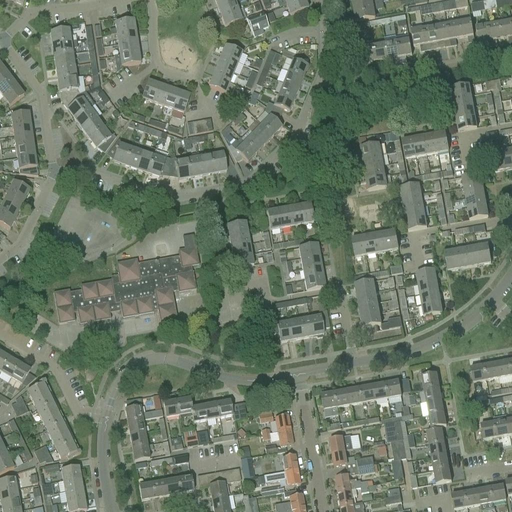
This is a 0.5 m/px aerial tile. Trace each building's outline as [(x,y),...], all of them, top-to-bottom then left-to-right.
[(213,0),(217,9),(234,2),(232,0),(213,0)] [(353,9),(353,10),(383,4),(383,3),(387,2),(386,0),(352,0),(354,9),(353,9)] [(508,8),(507,4),(504,0),(495,6),(496,10),(508,8)] [(286,8),(290,17),(307,11),(304,1),(286,8)] [(468,9),(468,7),(468,5),(464,1),(456,8),(456,11),(468,9)] [(221,19),(238,13),(234,2),(217,9),(221,19)] [(496,10),(495,6),(492,2),(483,9),(484,12),(496,10)] [(270,11),(267,3),(262,5),(265,13),(270,11)] [(456,11),(456,8),(452,3),(443,10),(444,13),(456,11)] [(384,10),(383,4),(353,10),(354,10),(356,20),(355,21),(356,23),(374,20),(373,12),(384,10)] [(256,15),(262,13),(259,5),(253,7),(256,15)] [(444,13),(443,10),(439,5),(431,12),(432,15),(444,13)] [(484,12),(483,9),(480,5),(471,6),(472,15),(484,12)] [(432,15),(431,12),(427,7),(418,8),(419,13),(420,18),(432,15)] [(241,23),(238,13),(221,19),(224,29),(241,23)] [(268,30),(264,20),(262,15),(255,17),(246,21),(253,40),(261,37),(260,33),(268,30)] [(272,15),(267,17),(269,25),(275,23),(272,15)] [(110,37),(116,36),(135,33),(133,22),(114,25),(115,30),(109,31),(110,37)] [(470,22),(458,24),(461,40),(467,39),(468,45),(475,43),(473,33),(471,22),(470,22)] [(485,50),(491,49),(487,27),(486,22),(480,24),(480,28),(475,29),(476,35),(478,45),(484,44),(485,50)] [(511,29),(511,23),(499,25),(502,41),(508,39),(509,45),(511,44),(511,29)] [(458,24),(446,26),(450,48),(456,47),(455,41),(461,40),(458,24)] [(496,42),(502,41),(499,25),(487,27),(491,49),(497,48),(496,42)] [(444,49),(450,48),(446,26),(434,28),(437,44),(443,43),(444,49)] [(411,39),(413,49),(419,47),(421,53),(426,52),(422,30),(422,31),(421,27),(409,29),(410,33),(411,39)] [(431,45),(437,44),(434,28),(422,30),(426,52),(432,51),(431,45)] [(70,44),(69,42),(68,32),(50,35),(52,47),(70,44)] [(116,36),(117,47),(136,44),(135,33),(116,36)] [(405,58),(412,57),(410,47),(409,41),(408,36),(395,39),(396,44),(397,43),(401,65),(406,64),(405,58)] [(371,71),(376,70),(373,48),(371,41),(365,43),(366,49),(361,50),(363,66),(370,65),(371,71)] [(53,58),(53,59),(72,56),(71,50),(77,50),(76,43),(70,44),(52,47),(54,58),(53,58)] [(395,66),(401,65),(397,43),(396,44),(384,46),(387,61),(394,60),(395,66)] [(136,44),(117,47),(119,58),(138,55),(136,44)] [(373,48),(376,70),(383,68),(382,63),(387,61),(384,46),(373,48)] [(237,65),(242,55),(225,48),(221,58),(237,65)] [(270,67),(271,65),(275,56),(269,53),(265,65),(270,67)] [(292,63),(294,57),(283,53),(281,58),(291,62),(291,63),(285,60),(281,71),(286,74),(298,79),(302,80),(303,81),(303,80),(302,80),(307,69),(307,70),(307,69),(306,68),(307,64),(307,62),(304,61),(303,62),(302,63),(300,66),(292,63)] [(114,58),(116,75),(122,71),(122,69),(124,68),(140,66),(138,55),(119,58),(114,58)] [(73,68),(72,56),(53,59),(54,59),(56,70),(55,70),(55,71),(56,71),(73,68)] [(233,75),(237,65),(221,58),(217,68),(233,75)] [(259,71),(262,63),(256,61),(253,68),(259,71)] [(73,68),(56,71),(57,82),(57,83),(57,82),(57,83),(75,80),(73,68)] [(229,85),(233,75),(217,68),(212,78),(215,80),(229,85)] [(0,87),(10,80),(3,71),(0,73),(0,87)] [(248,81),(254,83),(257,75),(251,73),(248,81)] [(298,91),(302,80),(298,79),(286,74),(282,85),(298,92),(298,91)] [(264,84),(266,78),(260,76),(256,87),(261,90),(264,84)] [(212,78),(208,89),(225,96),(229,97),(233,87),(229,85),(215,80),(212,78)] [(10,80),(0,87),(0,96),(2,100),(17,89),(10,80)] [(61,104),(79,97),(77,92),(75,80),(57,83),(59,94),(59,95),(61,104)] [(254,83),(248,81),(245,89),(251,91),(254,83)] [(493,94),(501,93),(499,81),(491,83),(492,92),(493,91),(493,94)] [(152,105),(159,87),(148,83),(142,101),(152,105)] [(490,92),(492,92),(491,83),(484,84),(486,93),(490,92)] [(293,102),(298,92),(282,85),(277,96),(294,103),(293,102)] [(163,109),(169,91),(159,87),(152,105),(163,109)] [(450,91),(452,101),(471,98),(469,87),(450,91)] [(9,108),(15,104),(23,98),(17,89),(2,100),(9,108)] [(173,112),(179,94),(169,91),(163,109),(173,112)] [(239,102),(245,104),(248,96),(249,93),(243,91),(242,93),(243,93),(239,102)] [(500,104),(503,103),(501,93),(493,94),(495,105),(500,104)] [(100,102),(105,99),(102,94),(97,97),(100,102)] [(183,116),(189,97),(179,94),(173,112),(183,116)] [(294,103),(277,96),(273,107),(267,105),(266,109),(280,119),(283,112),(289,114),(293,103),(294,103)] [(79,97),(61,104),(67,112),(66,112),(67,112),(74,121),(73,122),(74,122),(89,111),(82,101),(79,97)] [(452,101),(454,112),(473,109),(471,98),(452,101)] [(104,107),(109,103),(105,99),(100,102),(104,107)] [(276,125),(280,119),(266,109),(264,114),(269,119),(261,127),(272,138),(280,130),(281,130),(276,125)] [(456,123),(475,119),(473,109),(454,112),(456,123)] [(96,120),(89,111),(74,122),(81,131),(96,120)] [(115,122),(120,118),(116,113),(111,116),(115,122)] [(177,114),(173,124),(183,128),(187,117),(177,114)] [(12,129),(30,126),(28,115),(10,118),(12,129)] [(240,124),(244,120),(240,115),(236,120),(240,124)] [(456,123),(458,134),(477,130),(475,119),(456,123)] [(88,141),(103,130),(96,120),(81,131),(81,132),(81,131),(88,141)] [(236,128),(240,124),(236,120),(232,124),(236,128)] [(212,133),(210,121),(204,122),(206,134),(212,133)] [(198,123),(200,135),(206,134),(204,122),(198,123)] [(261,127),(256,122),(247,131),(249,132),(264,147),(272,138),(272,139),(273,139),(272,138),(261,127)] [(136,132),(138,126),(131,124),(127,129),(136,132)] [(186,126),(188,137),(194,136),(192,125),(186,126)] [(13,140),(31,137),(30,126),(12,129),(13,140)] [(103,130),(88,141),(95,150),(95,151),(96,150),(104,155),(110,147),(115,139),(110,133),(107,135),(103,130)] [(220,136),(223,141),(229,135),(225,131),(220,136)] [(160,140),(162,134),(156,132),(153,138),(160,140)] [(264,147),(249,132),(240,141),(244,144),(255,155),(264,147),(264,148),(264,147)] [(486,136),(487,143),(498,141),(496,134),(486,136)] [(438,155),(448,153),(445,135),(434,136),(438,155)] [(427,157),(438,155),(434,136),(424,138),(427,157)] [(15,150),(33,148),(31,137),(13,140),(15,150)] [(202,144),(208,143),(207,137),(195,139),(196,144),(195,144),(195,145),(202,144)] [(416,159),(427,157),(424,138),(413,140),(416,159)] [(195,144),(196,144),(195,139),(182,142),(183,147),(184,147),(185,148),(191,147),(190,145),(195,144)] [(244,144),(240,141),(240,140),(236,144),(235,142),(230,148),(228,149),(236,165),(243,161),(247,165),(247,164),(255,156),(256,156),(255,155),(244,144)] [(405,161),(416,159),(413,140),(402,142),(405,161)] [(125,168),(131,150),(125,148),(126,145),(118,142),(118,141),(112,149),(106,157),(113,162),(113,164),(124,168),(125,168)] [(361,157),(362,161),(381,157),(385,156),(383,146),(360,150),(360,151),(358,151),(359,158),(361,157)] [(17,161),(35,158),(33,148),(15,150),(17,161)] [(142,154),(136,172),(147,175),(147,176),(153,158),(155,151),(144,148),(141,154),(142,154)] [(142,154),(141,154),(131,150),(125,168),(135,172),(136,172),(142,154)] [(501,153),(504,172),(511,170),(511,154),(511,151),(501,153)] [(492,170),(492,174),(504,172),(501,153),(489,155),(492,170)] [(202,178),(199,161),(198,155),(191,157),(192,162),(187,163),(190,180),(201,178),(202,178)] [(211,158),(214,175),(225,173),(225,174),(226,174),(222,156),(211,158)] [(364,171),(383,168),(381,157),(362,161),(364,171)] [(19,176),(38,179),(35,158),(17,161),(19,176)] [(160,177),(168,178),(170,161),(165,159),(164,162),(153,158),(147,176),(158,179),(158,180),(159,180),(160,177)] [(211,158),(199,161),(202,178),(213,176),(214,176),(213,175),(214,175),(211,158)] [(170,161),(168,178),(177,179),(178,183),(178,182),(190,180),(187,163),(180,164),(180,160),(175,160),(170,161)] [(385,179),(385,178),(383,168),(364,171),(366,182),(385,179)] [(461,179),(463,190),(482,187),(480,176),(461,179)] [(368,193),(391,189),(389,177),(385,178),(385,179),(366,182),(368,193)] [(29,192),(20,187),(13,184),(9,194),(24,202),(29,192)] [(402,202),(421,198),(419,187),(400,190),(402,202)] [(465,201),(484,198),(482,187),(463,190),(465,201)] [(19,211),(24,202),(9,194),(4,204),(19,211)] [(404,213),(423,209),(421,198),(402,202),(404,213)] [(467,212),(486,208),(484,198),(465,201),(467,212)] [(0,211),(0,213),(15,221),(19,211),(4,204),(0,211)] [(298,208),(302,227),(313,225),(309,206),(298,208)] [(289,210),(292,228),(302,227),(298,208),(289,210)] [(469,223),(488,219),(486,208),(467,212),(469,223)] [(406,223),(425,219),(423,209),(404,213),(406,223)] [(282,230),(292,228),(289,210),(278,211),(282,230)] [(270,232),(282,230),(278,211),(266,214),(270,232)] [(0,226),(0,227),(9,231),(15,221),(0,213),(0,226)] [(427,230),(425,219),(406,223),(408,234),(427,230)] [(228,239),(247,236),(245,225),(226,228),(228,239)] [(485,235),(485,234),(484,227),(473,229),(474,237),(485,235)] [(394,233),(384,235),(387,254),(398,252),(394,233)] [(384,235),(372,237),(376,256),(387,254),(384,235)] [(230,249),(249,246),(247,236),(228,239),(230,249)] [(136,262),(116,266),(118,277),(110,279),(111,282),(80,288),(81,292),(69,294),(69,292),(53,295),(58,326),(74,323),(73,315),(77,314),(79,327),(110,321),(109,315),(121,313),(122,321),(153,315),(153,313),(157,312),(160,326),(177,323),(172,294),(178,293),(178,295),(196,292),(192,274),(187,275),(186,269),(198,267),(195,249),(192,237),(182,239),(184,251),(178,253),(179,258),(137,266),(136,262)] [(295,243),(294,243),(293,237),(282,239),(283,245),(284,245),(285,250),(296,248),(295,243)] [(372,237),(363,239),(366,257),(376,256),(372,237)] [(355,259),(366,257),(363,239),(351,241),(355,259)] [(232,260),(251,256),(249,246),(230,249),(232,260)] [(298,250),(300,262),(319,259),(317,247),(298,250)] [(480,267),(491,265),(487,247),(476,249),(480,267)] [(469,269),(480,267),(476,249),(466,250),(469,269)] [(458,271),(469,269),(466,250),(455,252),(458,271)] [(447,273),(458,271),(455,252),(444,254),(447,273)] [(234,271),(253,268),(251,256),(232,260),(234,271)] [(300,262),(302,273),(321,270),(319,259),(300,262)] [(282,276),(287,275),(287,274),(291,274),(289,263),(285,263),(285,264),(280,265),(281,267),(282,276)] [(391,277),(402,275),(401,268),(390,270),(391,277)] [(302,273),(304,283),(323,280),(321,270),(302,273)] [(418,287),(436,284),(434,272),(416,276),(418,287)] [(324,290),(323,280),(304,283),(306,293),(324,290)] [(354,287),(356,298),(375,295),(373,283),(354,287)] [(420,299),(438,295),(436,284),(418,287),(420,299)] [(356,298),(359,310),(377,306),(375,295),(356,298)] [(421,309),(440,305),(438,295),(420,299),(421,309)] [(389,314),(399,312),(397,302),(392,303),(387,304),(389,314)] [(423,319),(442,316),(440,305),(421,309),(423,319)] [(377,306),(359,310),(360,320),(379,317),(377,306)] [(407,311),(402,312),(402,314),(404,322),(409,322),(409,321),(412,320),(412,316),(408,316),(407,313),(407,311)] [(322,340),(321,337),(323,337),(322,331),(329,330),(329,329),(326,312),(319,314),(319,318),(309,320),(312,339),(316,338),(317,341),(322,340)] [(379,317),(360,320),(362,330),(381,326),(379,317)] [(402,329),(400,319),(387,322),(389,331),(402,329)] [(301,341),(312,339),(309,320),(298,322),(301,341)] [(280,345),(291,343),(288,324),(276,326),(275,321),(268,322),(271,338),(271,337),(278,336),(280,345)] [(291,343),(301,341),(298,322),(288,324),(291,343)] [(0,374),(0,375),(9,360),(0,354),(0,374)] [(10,380),(19,366),(9,360),(0,375),(10,380)] [(498,380),(511,378),(509,363),(495,365),(498,380)] [(485,383),(498,380),(495,365),(482,368),(485,383)] [(27,375),(30,372),(19,366),(10,380),(22,387),(26,389),(35,380),(27,375)] [(473,385),(485,383),(482,368),(471,370),(471,369),(470,370),(473,385)] [(437,376),(429,378),(428,372),(420,373),(421,379),(423,389),(424,392),(439,390),(436,377),(437,377),(437,376)] [(44,381),(35,386),(32,387),(33,390),(27,393),(31,403),(47,395),(43,386),(45,385),(44,381)] [(403,396),(410,394),(408,381),(401,383),(403,396)] [(385,386),(388,401),(401,398),(400,393),(398,383),(385,386)] [(372,388),(375,403),(388,401),(385,386),(372,388)] [(360,390),(362,405),(375,403),(372,388),(360,390)] [(360,390),(347,392),(349,408),(362,405),(360,390)] [(441,403),(439,390),(424,392),(426,405),(441,403)] [(334,395),(337,410),(349,408),(347,392),(334,395)] [(52,405),(47,395),(31,403),(36,413),(52,405)] [(324,412),(333,410),(337,410),(334,395),(321,397),(324,412)] [(0,403),(7,407),(10,403),(0,397),(0,403)] [(16,420),(25,415),(28,414),(20,398),(15,403),(16,405),(10,408),(16,420)] [(175,403),(178,418),(179,418),(179,420),(191,418),(191,416),(192,416),(190,410),(191,410),(189,400),(188,400),(175,403)] [(239,422),(238,417),(236,407),(230,409),(229,403),(229,402),(228,402),(228,403),(216,405),(219,421),(232,418),(233,423),(239,422)] [(163,405),(164,414),(166,420),(178,418),(175,403),(163,405)] [(426,405),(428,418),(443,415),(441,403),(426,405)] [(57,415),(52,405),(36,413),(41,423),(57,415)] [(203,408),(206,423),(219,421),(216,405),(203,408)] [(191,416),(191,418),(192,426),(206,423),(203,408),(191,410),(190,410),(192,416),(191,416)] [(125,413),(127,425),(142,423),(142,422),(162,418),(162,416),(161,412),(141,416),(140,409),(124,412),(124,413),(125,413)] [(62,425),(57,415),(41,423),(46,433),(62,425)] [(446,428),(446,427),(445,427),(447,426),(446,421),(444,421),(443,415),(428,418),(431,431),(446,428)] [(258,419),(260,426),(272,423),(271,416),(258,419)] [(274,420),(276,430),(277,435),(290,433),(287,418),(274,420)] [(7,425),(12,434),(26,464),(31,462),(12,422),(7,425)] [(509,437),(506,422),(493,425),(496,440),(509,437)] [(142,423),(127,425),(129,438),(144,435),(142,423)] [(392,425),(383,427),(387,446),(390,445),(403,443),(403,441),(401,431),(399,424),(392,425)] [(67,434),(62,425),(46,433),(51,442),(67,434)] [(484,442),(496,440),(493,425),(480,427),(483,442),(484,442)] [(211,436),(224,435),(224,427),(211,428),(211,436)] [(240,431),(236,435),(242,441),(246,437),(240,431)] [(442,432),(432,434),(427,435),(429,448),(444,445),(442,432)] [(277,435),(269,437),(270,441),(271,444),(278,443),(280,450),(283,449),(293,448),(290,433),(277,435)] [(71,444),(67,434),(51,442),(55,452),(71,444)] [(144,435),(129,438),(132,451),(146,448),(146,447),(144,435)] [(185,439),(186,446),(187,450),(197,448),(195,438),(195,435),(188,436),(188,438),(185,439)] [(208,446),(207,442),(206,436),(195,438),(197,448),(208,446)] [(332,456),(344,454),(344,453),(352,452),(350,438),(329,442),(332,456)] [(171,453),(182,451),(180,440),(170,442),(171,453)] [(403,443),(390,445),(392,454),(394,463),(399,462),(406,461),(405,452),(403,443)] [(80,456),(79,454),(79,452),(76,454),(71,444),(55,452),(60,462),(67,459),(68,461),(71,460),(80,456)] [(431,461),(446,458),(444,445),(429,448),(431,461)] [(149,460),(147,453),(152,452),(151,446),(146,447),(146,448),(132,451),(134,463),(133,463),(133,464),(149,461),(149,460)] [(45,466),(52,464),(45,449),(33,454),(39,466),(45,464),(45,466)] [(247,449),(239,450),(241,461),(249,460),(247,449)] [(0,464),(8,461),(4,451),(0,452),(0,464)] [(354,460),(346,461),(344,454),(332,456),(334,469),(355,466),(354,460)] [(187,465),(186,457),(173,460),(174,467),(187,465)] [(281,460),(284,474),(284,475),(297,472),(294,457),(281,460)] [(434,474),(449,472),(446,458),(431,461),(434,474)] [(358,470),(373,468),(372,459),(356,462),(358,470)] [(245,482),(254,480),(251,460),(241,462),(245,482)] [(13,471),(8,461),(0,464),(0,477),(5,475),(13,471)] [(45,476),(59,473),(58,467),(44,470),(45,476)] [(374,474),(373,468),(358,470),(359,477),(374,474)] [(63,484),(80,481),(78,470),(61,473),(62,483),(63,484)] [(234,485),(240,484),(238,471),(232,472),(234,485)] [(228,486),(234,485),(232,472),(226,474),(228,486)] [(264,485),(285,481),(287,489),(300,487),(297,472),(284,475),(284,474),(263,478),(264,485)] [(451,483),(449,472),(434,474),(436,486),(451,484),(451,483)] [(226,474),(220,475),(222,487),(224,487),(228,486),(226,474)] [(220,475),(214,476),(216,488),(222,487),(220,475)] [(208,477),(202,478),(205,490),(208,489),(210,489),(208,477)] [(335,479),(337,494),(344,493),(355,491),(360,490),(363,489),(367,489),(366,483),(354,486),(354,484),(350,485),(348,477),(335,479)] [(410,481),(412,491),(417,490),(415,477),(409,478),(410,481)] [(193,494),(190,479),(177,481),(180,496),(192,494),(193,494)] [(0,483),(0,494),(16,492),(14,481),(0,483)] [(64,495),(82,491),(80,481),(63,484),(62,483),(57,484),(59,494),(64,494),(64,495)] [(164,483),(167,498),(180,496),(177,481),(164,483)] [(164,483),(151,485),(154,501),(167,498),(164,483)] [(142,503),(154,501),(151,485),(138,488),(141,503),(142,503)] [(211,502),(226,499),(224,487),(222,487),(216,488),(214,488),(210,489),(208,489),(209,489),(211,502)] [(361,495),(376,493),(375,487),(367,489),(363,489),(360,490),(361,495)] [(506,503),(505,497),(503,487),(502,487),(502,488),(490,490),(492,505),(506,503)] [(477,492),(480,507),(492,505),(490,490),(477,492)] [(66,505),(84,502),(82,491),(64,495),(66,504),(66,505)] [(352,499),(356,499),(355,491),(344,493),(337,494),(340,509),(353,506),(352,499)] [(388,500),(390,499),(400,498),(399,491),(398,491),(389,493),(387,493),(388,500)] [(18,503),(16,492),(0,494),(0,503),(0,506),(18,503)] [(467,510),(480,507),(477,492),(464,495),(467,510)] [(301,497),(296,498),(295,493),(283,495),(284,500),(288,499),(289,504),(274,507),(275,511),(302,511),(304,511),(301,497)] [(453,511),(455,511),(464,510),(467,510),(464,495),(452,497),(451,497),(453,511)] [(388,500),(384,500),(385,508),(401,505),(400,498),(390,499),(388,500)] [(212,511),(225,511),(228,511),(226,499),(211,502),(212,511)] [(257,511),(255,500),(247,501),(249,508),(249,511),(257,511)] [(85,511),(84,502),(66,505),(66,506),(67,511),(85,511)] [(19,511),(18,503),(0,506),(1,511),(19,511)]
